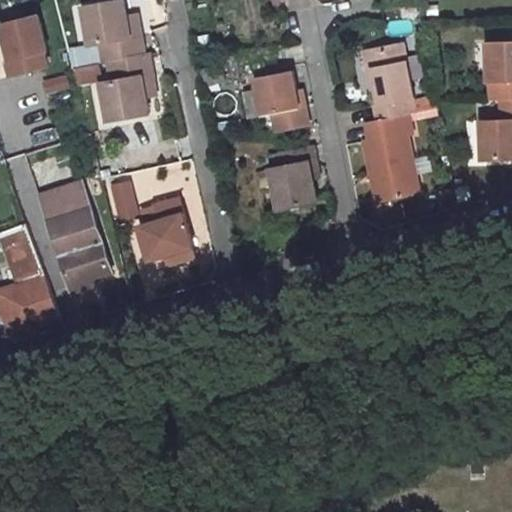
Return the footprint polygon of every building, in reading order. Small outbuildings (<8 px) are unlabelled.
[(83,9),(90,45),(100,44),(104,64),(108,63),(145,56),(140,36),(131,37),(127,17),(124,1),(83,9)] [(45,50),(36,14),(0,23),(0,26),(8,58),(5,59),(9,74),(46,65),(42,50),(45,50)] [(140,36),(136,15),(127,17),(131,37),(140,36)] [(511,99),(511,42),(489,44),(492,101),(502,100),(511,99)] [(374,121),(403,115),(400,101),(411,99),(400,45),(366,53),(375,106),(371,106),(374,121)] [(101,85),(109,121),(150,113),(148,97),(143,78),(153,76),(149,55),(145,56),(108,63),(112,83),(101,85)] [(272,130),(304,124),(300,103),(294,104),(291,89),(287,70),(251,76),(258,113),(268,111),(272,130)] [(157,96),(153,76),(143,78),(148,97),(157,96)] [(41,79),(43,93),(69,91),(67,77),(41,79)] [(300,103),(297,88),(291,89),(294,104),(300,103)] [(511,99),(502,100),(503,120),(483,121),(485,160),(511,158),(511,99)] [(403,115),(374,121),(363,123),(367,141),(361,142),(375,204),(416,196),(404,136),(411,135),(407,114),(403,115)] [(314,201),(309,176),(305,161),(312,160),(309,145),(276,152),(279,165),(266,168),(275,209),(314,201)] [(312,160),(305,161),(309,176),(315,175),(312,160)] [(99,274),(113,269),(83,180),(42,196),(72,283),(99,274)] [(136,214),(128,181),(112,185),(120,219),(136,214)] [(452,188),(436,193),(441,214),(458,209),(452,188)] [(178,194),(149,204),(155,221),(139,226),(150,260),(194,246),(178,194)] [(0,298),(13,335),(45,323),(62,317),(27,221),(5,230),(22,281),(20,282),(23,290),(0,298)] [(101,282),(99,274),(72,283),(75,291),(101,282)] [(20,282),(0,288),(0,298),(23,290),(20,282)]
